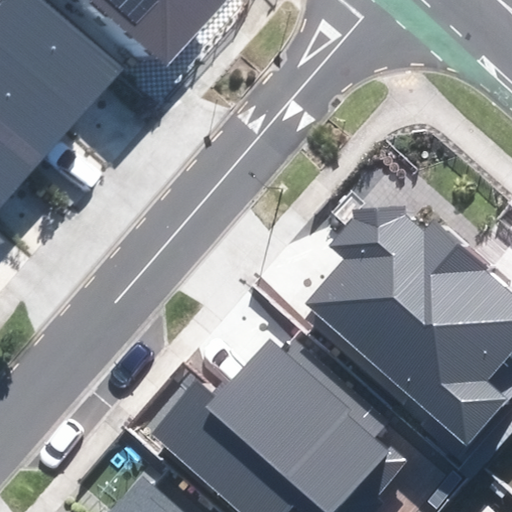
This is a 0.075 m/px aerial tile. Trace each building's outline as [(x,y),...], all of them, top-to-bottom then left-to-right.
[(0,203),(124,69),(48,0),(10,0),(0,11),(0,203)] [(93,0),(161,62),(217,0),(93,0)] [(427,230),(400,208),(361,211),(332,245),(348,258),(306,306),(466,441),(502,399),(483,383),(511,349),(511,298),(483,274),(488,269),(433,222),(427,230)] [(387,420),(299,346),(289,358),(270,342),(222,399),(196,378),(148,435),(239,511),(285,511),(303,491),(328,511),(367,511),(412,459),(378,430),(387,420)] [(181,511),(141,478),(112,511),(181,511)]
